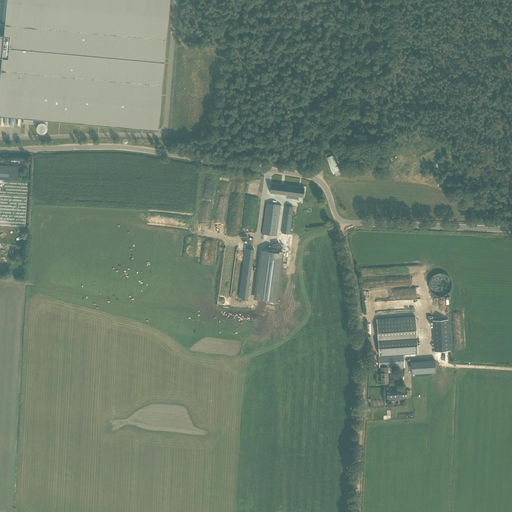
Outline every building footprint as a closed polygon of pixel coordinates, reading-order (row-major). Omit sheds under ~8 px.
[(0,35),(0,57),(2,58),(0,77),(0,115),(24,118),(23,124),(35,125),(36,119),(158,130),(170,0),(7,0),(4,36),(0,35)] [(334,171),(336,176),(341,174),(339,169),(345,167),(340,152),(326,157),(332,172),(334,171)] [(0,225),(24,227),(27,182),(18,181),(19,166),(0,165),(0,225)] [(271,184),(270,193),(287,195),(291,196),(291,198),(295,199),(296,196),(303,197),(304,188),(271,184)] [(262,234),(277,236),(281,205),(266,203),(262,234)] [(286,206),(282,234),(289,235),(293,207),(286,206)] [(245,248),(241,278),(250,279),(254,249),(245,248)] [(276,302),(283,253),(264,251),(257,300),(276,302)] [(430,278),(429,279),(429,281),(428,283),(428,285),(428,287),(429,289),(430,291),(431,292),(433,294),(435,295),(437,296),(439,296),(441,296),(443,296),(445,295),(446,294),(447,293),(449,292),(450,290),(451,288),(451,286),(451,284),(451,282),(450,280),(449,278),(448,276),(446,275),(444,274),(442,273),(440,273),(438,273),(436,274),(434,275),(432,276),(430,278)] [(376,320),(379,355),(417,352),(415,318),(376,320)] [(432,321),(434,352),(450,351),(449,320),(432,321)] [(380,373),(381,381),(388,380),(387,367),(396,367),(396,369),(404,368),(403,356),(379,357),(379,368),(381,368),(381,373),(380,373)] [(410,362),(411,374),(435,373),(435,360),(410,362)] [(386,392),(387,400),(407,399),(407,390),(386,392)]
